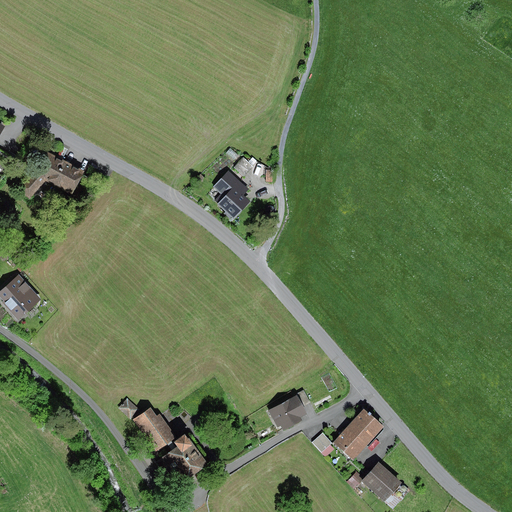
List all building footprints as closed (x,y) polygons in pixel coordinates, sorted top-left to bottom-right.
[(31,172),(15,191),(30,201),(46,181),(72,195),(85,172),(47,152),(34,173),(31,172)] [(234,169),(209,196),(234,220),(252,202),(246,196),(251,191),(242,183),(245,180),(234,169)] [(19,274),(0,291),(0,296),(4,301),(3,302),(19,321),(42,300),(19,274)] [(302,391),(296,394),(302,407),(309,403),(302,391)] [(294,396),(265,411),(275,428),(278,427),(280,431),(299,420),(298,418),(303,414),(294,396)] [(140,410),(127,399),(119,409),(131,420),(140,410)] [(151,408),(134,420),(156,451),(176,437),(160,414),(157,416),(151,408)] [(380,426),(360,409),(330,443),(349,460),(380,426)] [(330,444),(321,434),(311,443),(320,453),(330,444)] [(178,447),(163,458),(182,484),(209,464),(190,438),(189,439),(186,435),(175,443),(178,447)] [(397,484),(375,463),(357,482),(380,502),(397,484)]
